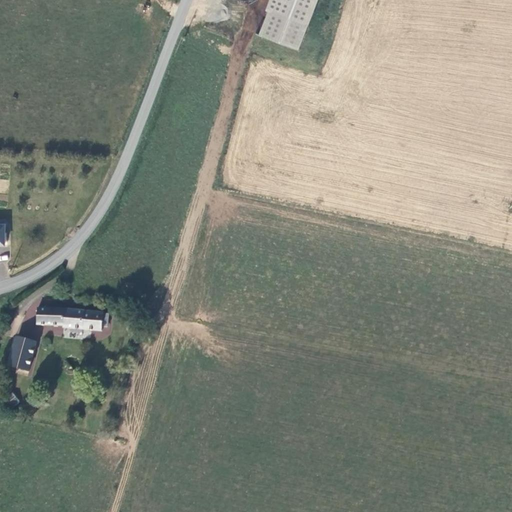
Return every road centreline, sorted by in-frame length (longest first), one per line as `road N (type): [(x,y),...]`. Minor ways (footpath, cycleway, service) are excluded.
road 1 (tertiary): [(186,0),(122,165),(88,228),(67,251),(0,291)]
road 2 (track): [(0,368),(16,314),(69,270),(67,251)]
